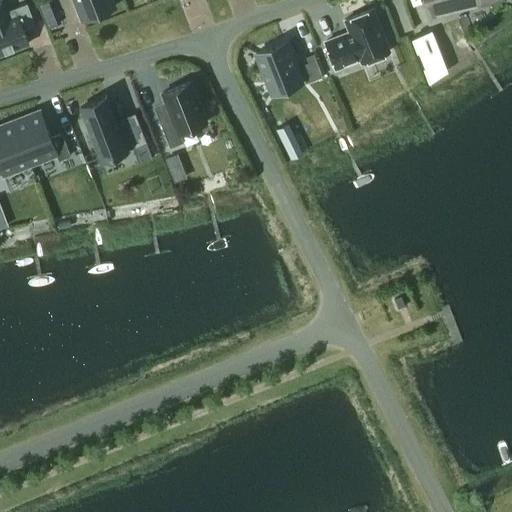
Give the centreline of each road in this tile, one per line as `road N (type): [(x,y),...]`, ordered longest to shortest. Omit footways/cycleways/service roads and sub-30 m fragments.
road 1 (unclassified): [(0,463),(344,322)]
road 2 (residential): [(344,322),(206,37)]
road 3 (residential): [(0,99),(206,37)]
road 4 (residential): [(441,511),(344,322)]
